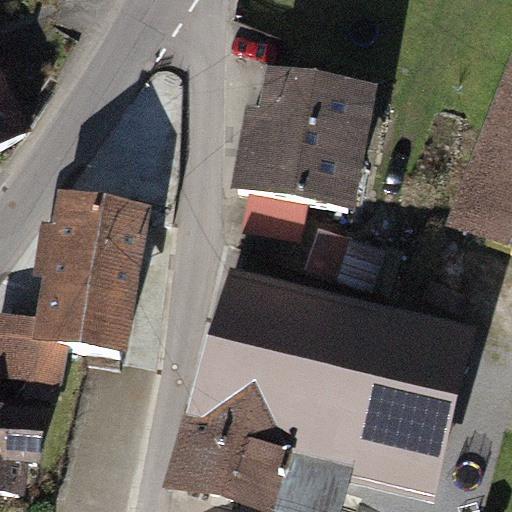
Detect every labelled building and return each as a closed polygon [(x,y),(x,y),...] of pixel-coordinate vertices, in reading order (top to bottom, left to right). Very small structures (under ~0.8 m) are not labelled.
[(0,28),(0,159),(49,138),(0,28)] [(414,104),(288,78),(264,199),(390,224),(414,104)] [(511,115),(468,230),(511,247),(511,115)] [(153,218),(56,205),(39,325),(0,319),(0,392),(66,401),(72,357),(132,365),(153,218)] [(439,511),(486,342),(243,276),(183,495),(246,511),(314,511),(315,510),(321,511),(439,511)] [(40,422),(0,416),(0,496),(29,501),(40,422)]
